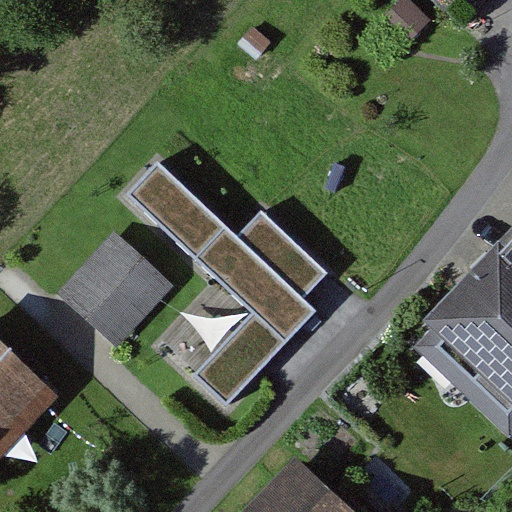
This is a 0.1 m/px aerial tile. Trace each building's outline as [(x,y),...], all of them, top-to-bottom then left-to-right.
[(167,169),(137,202),(264,320),(205,383),(236,412),(295,349),(326,316),(314,305),(339,279),(271,216),(246,242),(167,169)] [(178,285),(126,237),(76,291),(128,339),(178,285)] [(511,237),(426,327),(511,409),(511,237)] [(154,338),(190,374),(248,317),(212,280),(154,338)] [(0,464),(61,392),(0,340),(0,464)] [(244,511),(350,511),(295,459),(244,511)]
